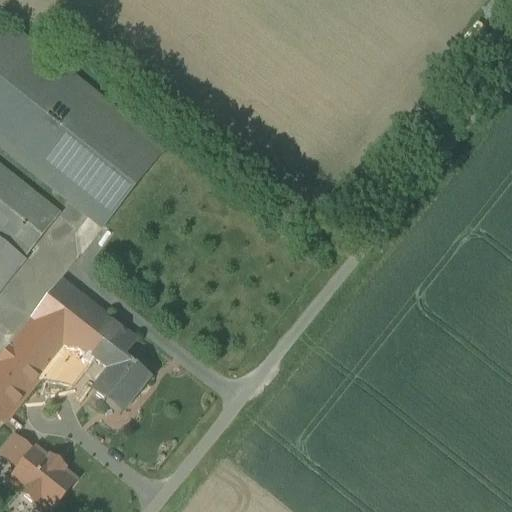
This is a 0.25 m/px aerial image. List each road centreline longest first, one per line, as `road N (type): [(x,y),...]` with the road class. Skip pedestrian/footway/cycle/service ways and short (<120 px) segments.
road 1 (residential): [(511,64),(148,511)]
road 2 (unknown): [(117,511),(37,432),(0,424)]
